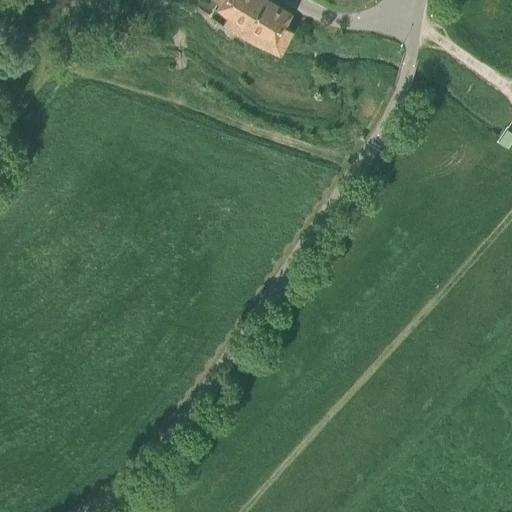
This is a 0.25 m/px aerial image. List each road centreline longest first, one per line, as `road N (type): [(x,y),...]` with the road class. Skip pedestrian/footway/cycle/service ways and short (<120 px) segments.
road 1 (unclassified): [(90,511),(180,431),(358,166),(401,89),(413,28)]
road 2 (track): [(511,211),(242,511)]
road 3 (unclassified): [(413,28),(342,22),(293,0)]
